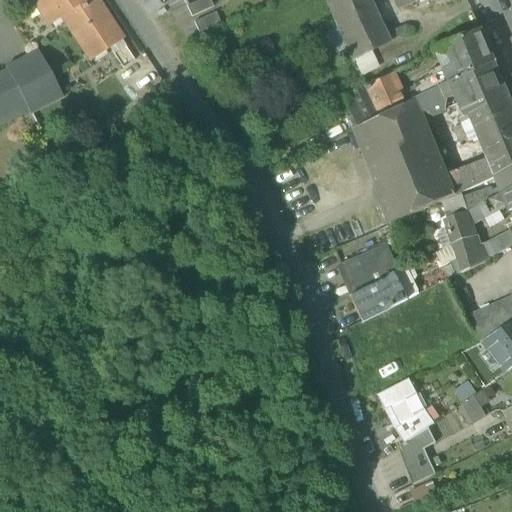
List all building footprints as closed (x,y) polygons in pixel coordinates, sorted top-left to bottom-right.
[(59,13),(89,58),(119,38),(96,3),(80,0),(31,0),(47,22),(59,13)] [(203,0),(186,8),(191,19),(213,9),(209,0),(203,0)] [(368,0),(321,0),(336,29),(341,40),(378,21),(368,0)] [(391,0),(397,12),(421,0),(391,0)] [(193,24),(198,34),(220,24),(215,14),(193,24)] [(385,35),(378,21),(341,40),(347,50),(353,63),(370,54),(389,44),(385,35)] [(405,27),(385,35),(389,44),(405,36),(405,27)] [(341,40),(336,29),(325,35),(335,56),(347,50),(341,40)] [(448,48),(453,59),(487,43),(482,32),(448,48)] [(453,59),(457,67),(463,80),(496,65),(487,43),(453,59)] [(453,59),(448,48),(435,54),(444,73),(457,67),(453,59)] [(6,71),(30,112),(63,98),(49,72),(46,74),(33,53),(5,68),(6,71)] [(370,54),(353,63),(361,78),(378,70),(370,54)] [(466,118),(466,119),(511,100),(496,65),(463,80),(442,90),(448,103),(449,102),(457,98),(466,118)] [(442,90),(463,80),(457,67),(444,73),(445,74),(431,81),(433,85),(436,92),(442,90)] [(0,124),(30,112),(6,71),(0,73),(0,124)] [(337,102),(351,132),(354,130),(404,107),(390,76),(337,102)] [(418,93),(421,99),(436,92),(433,85),(418,93)] [(417,101),(425,122),(447,111),(449,102),(448,103),(442,90),(436,92),(421,99),(417,101)] [(480,139),(484,149),(511,138),(511,102),(511,100),(466,119),(466,118),(460,121),(470,143),(480,139)] [(443,203),(456,198),(447,177),(425,122),(417,101),(404,107),(354,130),(378,188),(393,225),(418,215),(443,203)] [(511,150),(511,138),(484,149),(489,161),(511,150)] [(511,150),(489,161),(496,179),(511,171),(511,150)] [(477,188),(496,179),(489,161),(469,168),(477,188)] [(469,168),(447,177),(456,198),(462,195),(477,188),(469,168)] [(500,190),(500,191),(502,195),(511,190),(511,171),(496,179),(500,189),(500,190)] [(480,208),(502,195),(500,191),(493,194),(492,190),(464,199),(463,200),(468,215),(480,208)] [(511,212),(511,190),(502,195),(507,207),(510,213),(511,212)] [(464,199),(462,195),(456,198),(443,203),(446,214),(452,212),(454,219),(468,215),(463,200),(464,199)] [(502,195),(480,208),(485,219),(499,211),(507,207),(502,195)] [(471,227),(485,219),(480,208),(468,215),(471,227)] [(505,222),(499,211),(485,219),(491,230),(505,222)] [(453,247),(456,246),(475,239),(471,228),(471,227),(468,215),(454,219),(447,221),(450,229),(443,231),(439,237),(444,251),(453,247)] [(383,230),(337,251),(342,263),(388,242),(383,230)] [(491,260),(511,249),(511,233),(486,247),(491,260)] [(457,261),(462,275),(491,260),(486,247),(478,252),(475,239),(456,246),(453,247),(457,261)] [(388,245),(383,247),(395,275),(400,273),(388,245)] [(339,266),(353,296),(395,275),(383,247),(339,266)] [(443,268),(450,264),(457,261),(453,247),(444,251),(436,255),(443,268)] [(462,275),(457,261),(450,264),(457,278),(462,275)] [(335,268),(349,298),(353,296),(339,266),(335,268)] [(349,298),(361,325),(420,296),(414,284),(417,278),(414,272),(407,271),(406,270),(400,273),(395,275),(353,296),(349,298)] [(511,298),(469,318),(483,343),(511,327),(511,298)] [(511,327),(483,343),(506,375),(511,370),(511,327)] [(391,410),(400,428),(395,431),(405,445),(418,437),(428,429),(434,425),(425,411),(415,417),(407,401),(417,396),(409,381),(378,397),(386,413),(391,410)] [(477,396),(468,383),(453,393),(463,406),(475,398),(477,396)] [(483,392),(477,396),(475,398),(475,399),(481,410),(491,404),(483,392)] [(425,411),(417,396),(407,401),(415,417),(425,411)] [(481,410),(475,399),(463,406),(461,407),(472,427),(486,419),(481,410)] [(400,428),(391,410),(386,413),(395,431),(400,428)] [(418,437),(425,451),(436,445),(428,429),(418,437)] [(398,450),(403,463),(425,451),(418,437),(405,445),(398,450)] [(403,463),(408,474),(429,462),(425,451),(403,463)] [(435,475),(429,462),(408,474),(412,487),(435,475)] [(413,492),(418,503),(436,494),(431,484),(413,492)]
